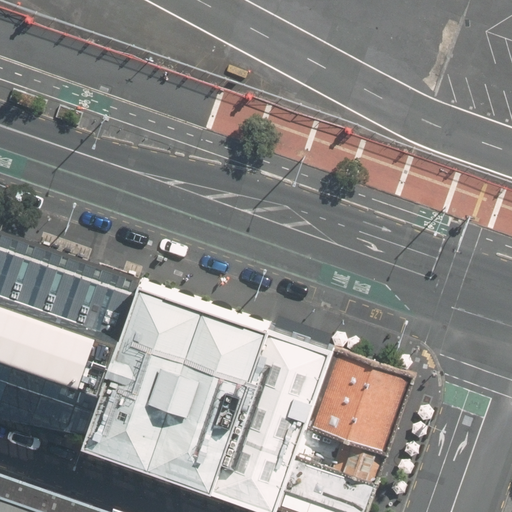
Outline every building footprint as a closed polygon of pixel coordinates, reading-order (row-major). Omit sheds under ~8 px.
[(145,276),(0,225),(0,406),(89,438),(145,276)] [(272,320),(145,276),(89,438),(215,483),(272,320)] [(272,320),(215,483),(278,506),(336,343),(272,320)] [(371,511),(423,373),(336,343),(278,506),(296,511),(371,511)] [(0,511),(79,511),(69,508),(0,485),(0,511)]
